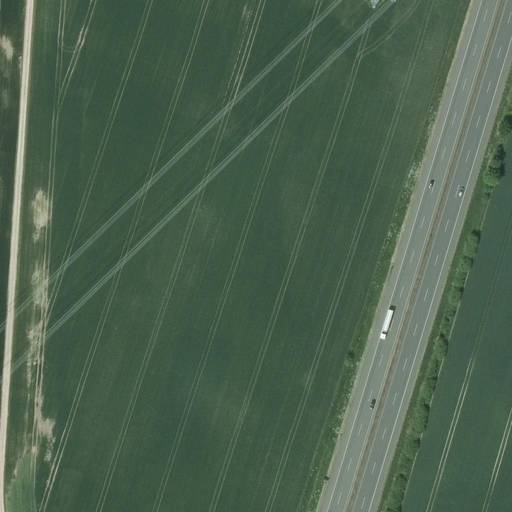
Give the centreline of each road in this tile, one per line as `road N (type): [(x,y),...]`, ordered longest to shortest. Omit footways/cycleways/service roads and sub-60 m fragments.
road 1 (motorway): [(485,0),(334,511)]
road 2 (motorway): [(366,511),(511,25)]
